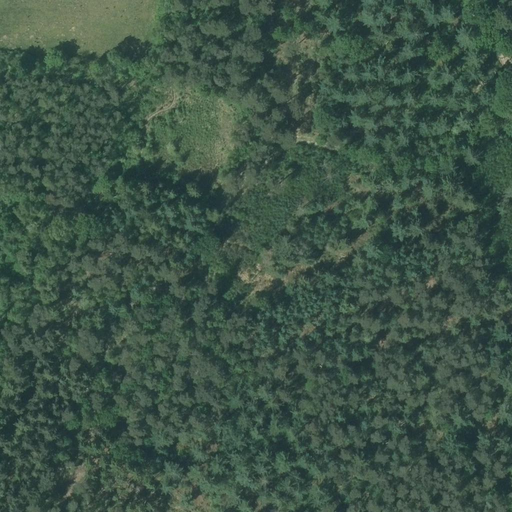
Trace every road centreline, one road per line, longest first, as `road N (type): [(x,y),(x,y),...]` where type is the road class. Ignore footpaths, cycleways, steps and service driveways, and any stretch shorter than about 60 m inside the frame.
road 1 (track): [(511,95),(475,138),(435,167),(390,168),(305,147),(263,164),(178,281),(107,349),(21,511)]
road 2 (track): [(204,248),(238,344),(347,502),(365,511)]
